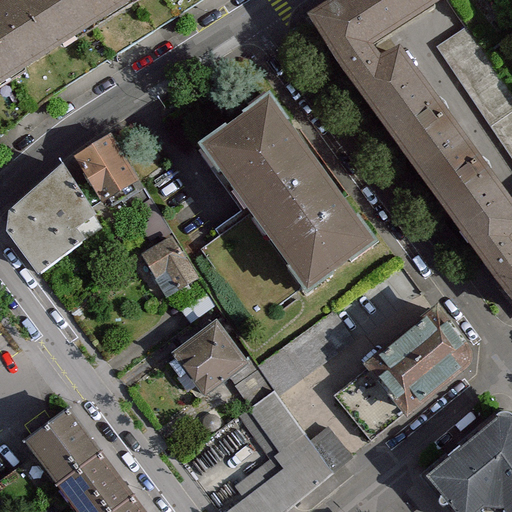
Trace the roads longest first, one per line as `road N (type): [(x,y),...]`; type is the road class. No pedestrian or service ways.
road 1 (residential): [(252,14),(511,365)]
road 2 (tertiary): [(0,191),(73,128),(252,14)]
road 3 (residential): [(0,272),(178,511)]
road 4 (residential): [(336,511),(511,365)]
